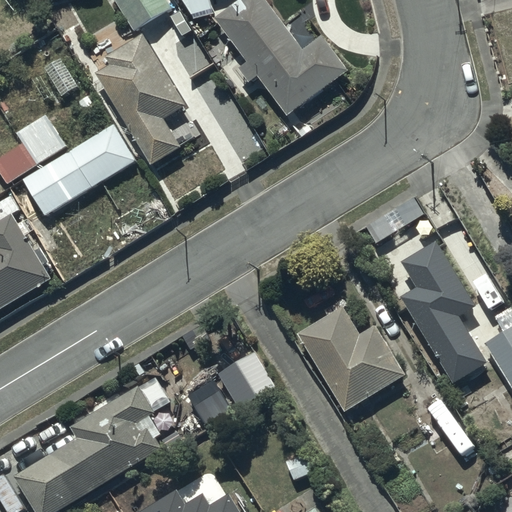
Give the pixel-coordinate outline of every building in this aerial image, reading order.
[(175,0),(120,0),(142,30),(178,4),(175,0)] [(187,0),(196,13),(217,8),(214,0),(187,0)] [(277,0),(240,0),(222,13),(253,58),(244,65),(255,81),(264,76),(291,114),(354,70),(327,32),(309,44),(277,0)] [(111,58),(114,62),(102,70),(110,81),(159,161),(186,144),(170,117),(193,104),(150,34),(111,58)] [(29,141),(0,158),(13,181),(70,147),(49,113),(22,130),(29,141)] [(119,121),(28,178),(49,212),(140,155),(119,121)] [(148,198),(116,218),(131,243),(151,230),(146,222),(158,216),(148,198)] [(0,308),(53,276),(14,212),(0,220),(0,308)] [(393,281),(394,282),(443,366),(469,351),(463,340),(476,333),(470,322),(492,310),(459,252),(427,270),(423,264),(393,281)] [(348,304),(305,332),(353,409),(412,372),(381,322),(365,331),(348,304)] [(511,324),(487,340),(511,379),(511,324)] [(258,351),(223,372),(244,405),(278,384),(258,351)] [(82,436),(21,473),(44,511),(61,511),(168,447),(162,436),(167,433),(155,413),(159,410),(143,384),(76,425),(82,436)] [(449,396),(412,421),(435,456),(473,431),(449,396)] [(240,511),(229,493),(209,505),(202,494),(185,504),(176,490),(140,511),(240,511)]
